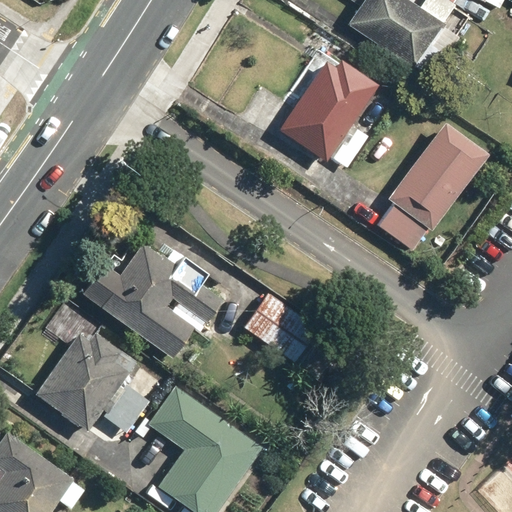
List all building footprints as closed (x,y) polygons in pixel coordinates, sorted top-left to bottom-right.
[(347,0),(357,6),(345,24),(410,67),(411,66),(428,77),(454,37),(438,26),(451,6),(441,0),(420,0),(416,6),(407,0),(347,0)] [(333,67),(323,60),(277,128),(324,160),(327,156),(344,168),(366,137),(348,125),(377,84),(339,59),(333,67)] [(441,121),(385,197),(392,202),(376,225),(409,250),(426,228),(429,230),(485,153),(441,121)] [(194,325),(165,303),(171,295),(206,321),(222,300),(199,283),(206,273),(182,255),(174,266),(140,242),(118,273),(102,261),(80,292),(171,357),(194,325)] [(340,344),(267,292),(242,327),(315,379),(340,344)] [(124,389),(118,385),(135,361),(93,331),(87,339),(77,332),(33,394),(86,430),(101,410),(104,412),(101,416),(125,433),(149,400),(127,385),(124,389)] [(147,424),(182,448),(156,485),(195,511),(215,511),(262,446),(174,386),(147,424)] [(72,477),(5,431),(0,438),(0,467),(3,470),(0,474),(0,511),(50,511),(49,511),(57,499),(69,507),(82,488),(70,480),(72,477)] [(133,460),(96,434),(79,458),(117,484),(133,460)]
